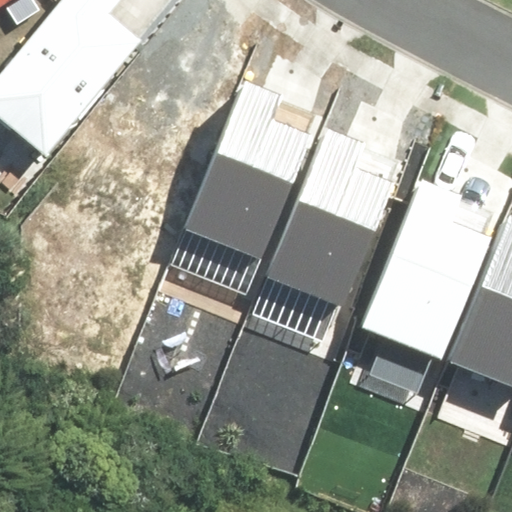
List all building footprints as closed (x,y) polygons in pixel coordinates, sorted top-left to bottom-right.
[(58,0),(0,66),(0,109),(41,146),(134,40),(107,16),(120,0),(58,0)] [(244,87),(192,223),(258,248),(301,135),(268,122),(277,100),(244,87)] [(322,131),(270,267),(336,292),(379,179),(346,167),(355,144),(322,131)] [(415,187),(367,316),(432,340),(472,234),(439,222),(447,199),(415,187)] [(511,230),(497,226),(449,354),(511,377),(511,230)]
